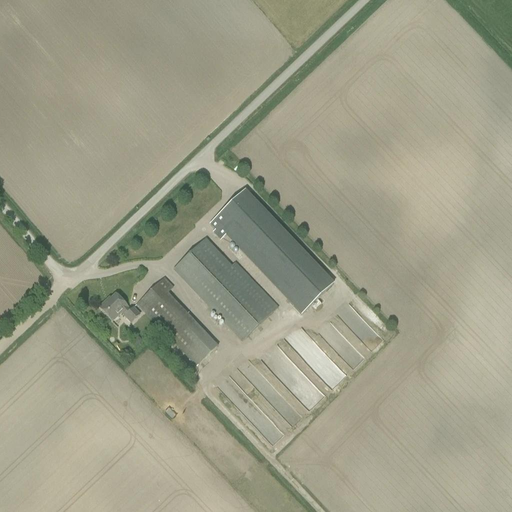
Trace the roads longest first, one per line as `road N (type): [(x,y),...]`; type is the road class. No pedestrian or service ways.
road 1 (unclassified): [(68,283),(364,0)]
road 2 (track): [(319,511),(199,387),(230,350),(162,266)]
